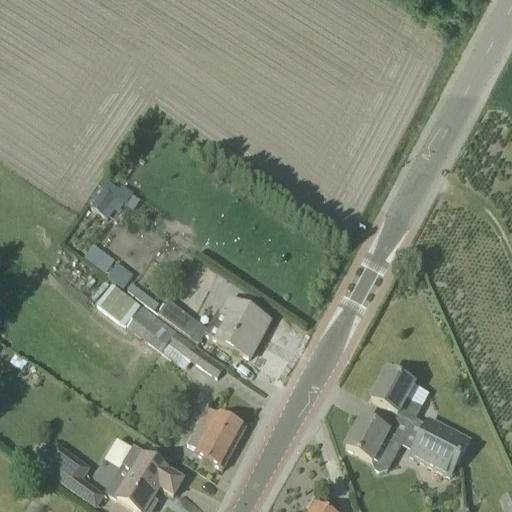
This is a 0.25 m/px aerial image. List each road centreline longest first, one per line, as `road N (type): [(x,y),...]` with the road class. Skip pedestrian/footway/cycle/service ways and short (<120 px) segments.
road 1 (tertiary): [(240,511),(381,247)]
road 2 (tertiary): [(511,5),(381,247)]
